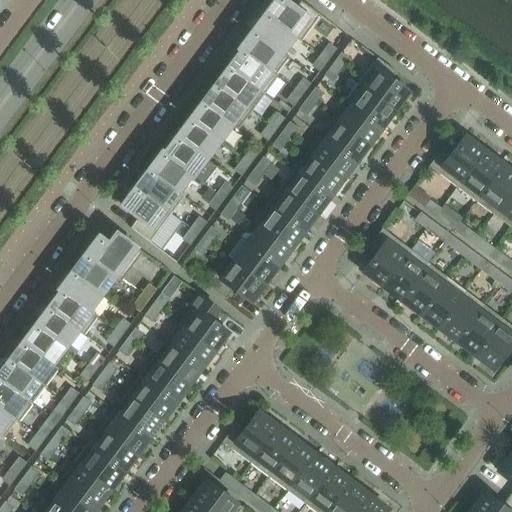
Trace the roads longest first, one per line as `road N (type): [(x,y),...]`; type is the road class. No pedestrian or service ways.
road 1 (residential): [(0,307),(231,0)]
road 2 (residential): [(457,86),(314,277)]
road 3 (residential): [(248,364),(435,503)]
road 4 (residential): [(499,417),(314,277)]
road 5 (residential): [(248,364),(138,511)]
road 6 (tertiary): [(0,117),(87,0)]
road 7 (residential): [(457,86),(341,0)]
